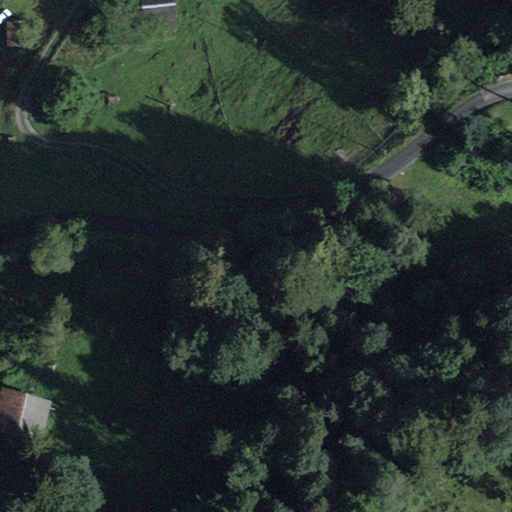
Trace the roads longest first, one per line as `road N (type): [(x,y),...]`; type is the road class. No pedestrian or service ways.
road 1 (unclassified): [(0,234),(70,218),(238,235),(269,231),(360,188),(462,111),(511,89)]
road 2 (track): [(81,0),(23,100),(22,121),(32,135),(131,162),(187,199),(329,204)]
